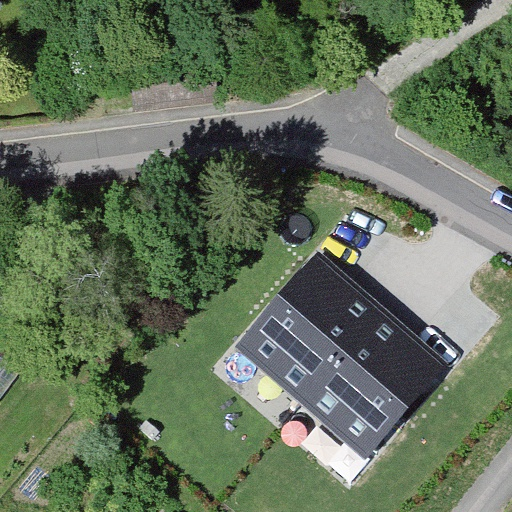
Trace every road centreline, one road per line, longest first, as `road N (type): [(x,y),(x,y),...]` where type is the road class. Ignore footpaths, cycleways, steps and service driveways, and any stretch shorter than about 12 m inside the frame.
road 1 (residential): [(511,237),(418,178),(297,144),(0,174)]
road 2 (track): [(297,144),(511,1)]
